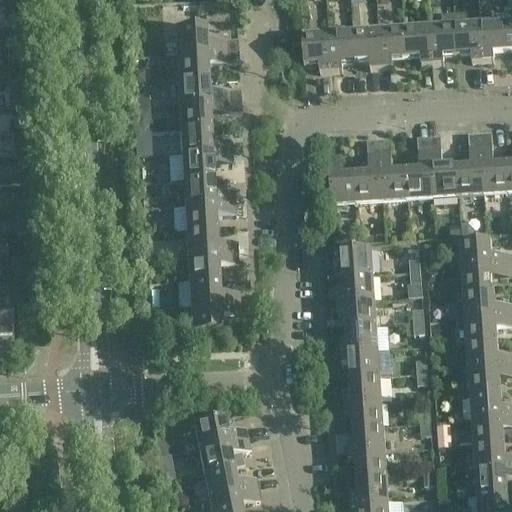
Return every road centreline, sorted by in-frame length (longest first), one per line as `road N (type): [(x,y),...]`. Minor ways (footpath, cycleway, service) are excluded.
road 1 (tertiary): [(96,389),(75,0)]
road 2 (residential): [(310,129),(295,162),(278,382)]
road 3 (residential): [(511,112),(310,129)]
road 4 (residential): [(96,389),(278,382)]
road 5 (residential): [(310,129),(263,96),(258,20)]
road 6 (residential): [(278,382),(306,511)]
road 7 (tertiary): [(106,511),(96,389)]
